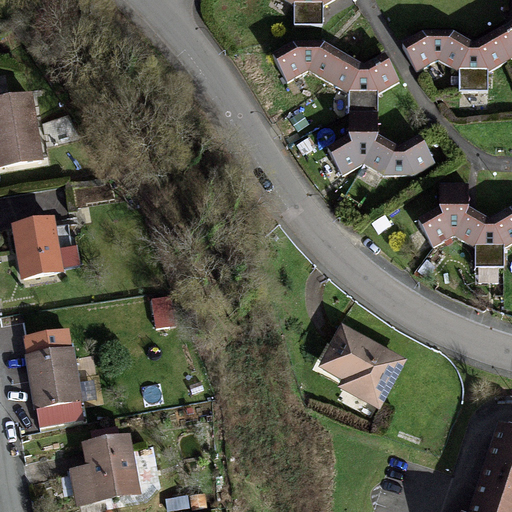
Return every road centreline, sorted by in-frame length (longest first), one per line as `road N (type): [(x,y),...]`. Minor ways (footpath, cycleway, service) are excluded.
road 1 (residential): [(511,350),(444,329),(373,287),(311,224),(161,8)]
road 2 (residential): [(421,511),(425,499),(463,483),(484,418),(511,417)]
